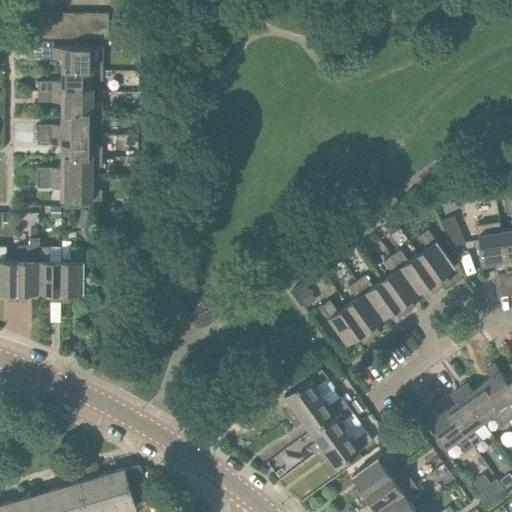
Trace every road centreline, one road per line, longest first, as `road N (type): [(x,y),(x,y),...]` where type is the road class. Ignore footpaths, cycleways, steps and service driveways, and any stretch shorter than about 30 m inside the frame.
road 1 (residential): [(266,511),(165,438),(0,359)]
road 2 (residential): [(511,316),(484,320),(462,289),(418,320),(439,350),(367,400)]
